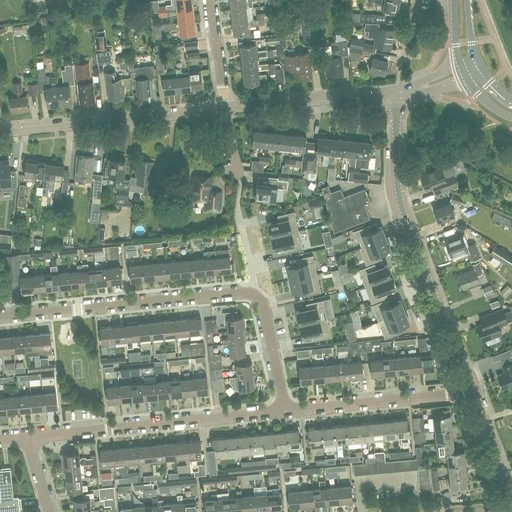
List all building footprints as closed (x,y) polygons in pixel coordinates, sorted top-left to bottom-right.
[(191,0),(171,0),(172,5),(166,6),(166,7),(165,7),(166,12),(177,11),(192,9),(191,0)] [(229,0),(231,10),(245,8),(245,2),(255,1),(255,0),(229,0)] [(395,14),(398,2),(389,0),(367,0),(367,1),(373,2),(373,3),(383,5),(382,11),(395,14)] [(232,23),(247,21),(253,20),(252,7),(245,8),(231,10),(232,23)] [(178,23),(193,21),(192,9),(177,11),(166,12),(158,13),(159,18),(167,17),(167,18),(177,17),(178,23)] [(359,22),(376,23),(376,15),(359,14),(359,22)] [(247,21),(232,23),(234,36),(248,34),(247,27),(256,26),(255,26),(264,25),(264,23),(273,22),(273,18),(257,20),(253,20),(247,21)] [(303,27),(315,27),(314,18),(302,20),(303,27)] [(178,28),(179,35),(195,34),(193,21),(178,23),(170,24),(171,29),(178,28)] [(380,30),(381,24),(365,23),(364,31),(368,32),(367,38),(375,39),(374,47),(389,49),(392,30),(381,29),(381,30),(380,30)] [(315,27),(303,27),(302,27),(304,46),(317,44),(315,27)] [(97,34),(99,49),(107,47),(104,33),(97,34)] [(327,76),(343,75),(342,68),(349,67),(345,34),(335,35),(336,42),(330,43),(332,58),(325,59),(327,76)] [(280,44),(280,43),(280,37),(264,38),(265,45),(276,44),(280,44)] [(351,47),(351,48),(362,50),(364,40),(351,38),(349,47),(351,47)] [(198,48),(198,41),(183,42),(184,50),(198,48)] [(242,59),(256,58),(266,57),(265,50),(257,51),(257,46),(255,46),(255,44),(240,46),(242,59)] [(361,57),(362,50),(351,48),(349,54),(351,66),(358,68),(360,60),(371,63),(369,71),(384,75),(387,62),(365,56),(364,57),(361,57)] [(111,55),(110,51),(106,51),(106,52),(96,53),(96,55),(95,55),(96,60),(97,65),(112,63),(111,55)] [(188,60),(200,58),(199,51),(187,53),(188,60)] [(312,78),(309,53),(292,55),(292,56),(284,57),(286,71),(294,70),(295,80),(312,78)] [(154,59),(156,75),(165,74),(163,58),(160,59),(160,55),(157,56),(155,56),(156,59),(154,59)] [(275,69),(282,68),(282,67),(281,68),(281,65),(279,64),(274,64),(274,63),(257,65),(256,58),(242,59),(243,72),(258,71),(258,70),(267,69),(267,70),(275,69)] [(74,64),(78,93),(79,93),(80,102),(94,101),(92,82),(86,83),(85,76),(92,75),(90,62),(74,64)] [(57,86),(59,105),(72,103),(69,79),(74,79),(72,65),(65,65),(65,70),(62,70),(63,85),(57,86)] [(132,80),(135,79),(137,96),(150,95),(148,78),(142,79),(141,65),(131,66),(132,80)] [(59,105),(57,86),(56,76),(49,77),(49,76),(46,77),(45,68),(37,68),(39,83),(44,82),(47,106),(59,105)] [(188,77),(188,73),(182,73),(181,68),(175,69),(176,74),(176,78),(178,92),(190,90),(189,77),(188,77)] [(282,68),(275,69),(275,74),(276,82),(284,81),(282,68)] [(189,77),(190,90),(202,88),(200,71),(188,73),(188,77),(189,77)] [(258,71),(243,72),(245,86),(259,84),(259,83),(267,83),(266,74),(258,75),(258,71)] [(115,80),(114,73),(105,74),(108,99),(122,97),(122,96),(124,95),(124,90),(121,89),(120,80),(115,80)] [(164,93),(178,92),(176,78),(162,79),(164,93)] [(22,96),(21,82),(13,83),(15,97),(10,98),(11,110),(27,108),(26,96),(22,96)] [(29,95),(38,95),(37,83),(28,84),(29,95)] [(265,146),(266,132),(253,130),(252,145),(265,146)] [(278,148),(280,133),(266,132),(265,146),(278,148)] [(291,149),(293,135),(280,133),(278,148),(291,149)] [(293,135),(291,149),(305,150),(306,136),(293,135)] [(329,165),(331,139),(326,138),(326,137),(325,136),(321,135),(320,136),(319,137),(318,137),(317,152),(324,153),(323,162),(325,165),(329,165)] [(343,155),(345,140),(331,139),(329,165),(328,170),(329,170),(328,181),(332,181),(332,182),(334,182),(336,168),(334,167),(335,154),(343,155)] [(353,181),(358,141),(345,140),(343,155),(349,155),(348,163),(349,164),(347,180),(353,181)] [(358,141),(353,181),(366,182),(367,174),(359,173),(360,167),(368,168),(371,143),(358,141)] [(100,199),(102,175),(92,174),(94,157),(77,156),(74,180),(93,181),(92,198),(100,199)] [(262,172),(264,156),(259,156),(258,161),(252,161),(251,171),(262,172)] [(105,167),(105,176),(116,177),(115,189),(116,189),(115,205),(133,207),(133,205),(128,200),(129,191),(129,183),(130,178),(124,178),(125,160),(110,159),(110,167),(105,167)] [(37,177),(38,163),(33,163),(32,161),(27,160),(26,162),(25,162),(24,176),(25,176),(24,178),(25,179),(26,180),(30,180),(32,180),(32,179),(32,177),(37,177)] [(129,183),(129,191),(143,192),(142,195),(151,195),(154,163),(137,161),(136,177),(130,177),(130,178),(129,183)] [(9,163),(0,163),(0,187),(0,191),(16,189),(16,183),(15,171),(10,171),(9,163)] [(48,196),(49,191),(51,165),(38,163),(37,177),(44,178),(42,196),(48,196)] [(56,165),(51,165),(49,191),(54,192),(55,179),(62,180),(64,166),(63,166),(62,164),(57,163),(56,165)] [(425,190),(433,187),(435,194),(457,186),(453,176),(455,175),(452,168),(450,167),(441,171),(440,169),(420,176),(425,190)] [(288,180),(289,173),(279,172),(278,179),(288,180)] [(219,209),(219,192),(210,192),(211,177),(192,176),(190,199),(207,201),(207,207),(219,209)] [(287,190),(288,181),(270,179),(269,185),(257,184),(256,198),(264,199),(264,201),(276,203),(277,189),(287,190)] [(26,207),(27,198),(24,197),(25,186),(20,185),(17,206),(26,207)] [(331,196),(328,186),(322,189),(334,232),(370,219),(365,204),(370,202),(365,188),(344,196),(342,191),(331,196)] [(168,207),(168,203),(169,190),(164,190),(155,189),(154,205),(168,207)] [(465,206),(467,199),(452,194),(449,202),(465,206)] [(320,199),(313,201),(315,208),(322,206),(320,199)] [(438,222),(454,215),(449,204),(433,210),(438,222)] [(281,215),(282,221),(277,222),(268,224),(271,237),(298,230),(294,212),(281,215)] [(510,227),(511,223),(511,220),(494,212),(491,219),(510,227)] [(445,235),(456,231),(453,225),(442,230),(445,235)] [(362,247),(362,248),(385,238),(381,227),(373,230),(368,232),(366,227),(353,232),(357,243),(360,242),(362,247)] [(303,249),(298,230),(271,237),(274,250),(283,248),(288,246),(289,252),(303,249)] [(465,247),(461,235),(445,241),(451,257),(467,251),(471,262),(480,259),(474,244),(465,247)] [(390,250),(385,238),(362,248),(362,247),(359,248),(366,265),(379,260),(377,255),(381,253),(390,250)] [(0,241),(0,250),(10,252),(11,243),(0,241)] [(125,257),(129,256),(129,250),(136,250),(136,244),(126,245),(127,250),(124,250),(125,257)] [(510,267),(511,262),(511,255),(495,245),(489,255),(510,267)] [(218,273),(224,272),(225,274),(232,273),(233,271),(232,263),(230,263),(229,256),(221,257),(221,250),(216,250),(217,257),(216,257),(218,273)] [(20,277),(19,260),(31,258),(30,254),(27,254),(6,256),(8,281),(20,280),(20,277)] [(299,258),(301,264),(296,265),(287,267),(290,280),(317,274),(313,255),(299,258)] [(207,276),(212,275),(213,274),(213,273),(218,273),(216,257),(204,258),(205,274),(205,275),(207,276)] [(193,275),(205,274),(204,258),(191,260),(193,275)] [(180,277),(193,275),(191,260),(179,261),(180,277)] [(168,278),(180,277),(179,261),(166,262),(168,278)] [(156,279),(168,278),(166,262),(154,264),(156,279)] [(463,290),(479,284),(476,276),(483,274),(478,263),(472,265),(474,269),(458,275),(463,290)] [(72,288),(84,286),(82,264),(76,265),(77,271),(70,272),(72,288)] [(97,285),(96,270),(88,270),(87,264),(82,264),(84,286),(97,285)] [(143,281),(156,279),(154,264),(141,265),(143,281)] [(130,282),(143,281),(141,265),(129,266),(130,282)] [(367,279),(369,285),(391,277),(387,266),(378,269),(374,271),(371,265),(358,270),(363,281),(367,279)] [(59,289),(58,273),(57,273),(57,266),(50,266),(51,274),(45,275),(46,290),(48,292),(53,292),(54,289),(59,289)] [(108,268),(110,284),(122,283),(121,267),(108,268)] [(97,285),(110,284),(108,268),(96,270),(97,285)] [(59,289),(72,288),(70,272),(58,273),(59,289)] [(321,292),(317,274),(290,280),(293,293),(301,291),(306,290),(307,295),(321,292)] [(34,291),(46,290),(45,275),(33,276),(34,291)] [(29,292),(34,291),(33,276),(20,277),(20,280),(21,293),(22,293),(23,295),(29,294),(29,292)] [(369,285),(365,286),(371,304),(384,299),(382,293),(387,291),(395,288),(391,277),(369,285)] [(501,290),(508,283),(505,280),(498,287),(501,290)] [(502,290),(506,294),(511,288),(511,287),(509,284),(502,290)] [(487,301),(492,299),(496,297),(491,285),(482,289),(487,301)] [(322,320),(322,319),(321,313),(325,312),(323,300),(309,303),(310,309),(306,310),(297,312),(300,325),(322,320)] [(385,300),(372,305),(376,317),(383,314),(385,319),(385,320),(404,312),(400,301),(392,304),(387,306),(385,300)] [(498,326),(507,323),(502,309),(479,318),(481,325),(477,327),(482,341),(501,334),(498,326)] [(357,310),(351,313),(352,319),(359,316),(357,310)] [(404,312),(385,320),(385,319),(383,320),(385,326),(381,328),(385,339),(398,334),(396,328),(400,327),(409,323),(404,312)] [(227,331),(243,329),(245,328),(245,322),(243,322),(242,316),(231,318),(226,318),(227,331)] [(187,319),(189,335),(202,334),(200,318),(187,319)] [(327,318),(322,319),(322,320),(300,325),(302,337),(311,335),(316,334),(317,340),(331,337),(327,318)] [(176,336),(189,335),(187,319),(175,320),(176,336)] [(206,333),(211,333),(217,332),(216,319),(205,320),(206,333)] [(164,337),(176,336),(175,320),(162,321),(164,337)] [(151,339),(164,337),(162,321),(150,323),(151,339)] [(139,340),(137,324),(137,323),(136,322),(131,323),(131,324),(125,325),(126,341),(127,341),(128,348),(133,348),(132,340),(139,340)] [(139,340),(151,339),(150,323),(137,324),(139,340)] [(114,342),(126,341),(125,325),(112,326),(114,342)] [(113,342),(114,342),(112,326),(99,328),(101,347),(106,346),(106,349),(114,348),(113,342)] [(222,339),(223,344),(245,342),(244,337),(246,336),(246,330),(243,330),(243,329),(227,331),(228,339),(222,339)] [(37,334),(39,355),(39,352),(43,352),(43,353),(44,354),(51,353),(51,352),(49,333),(37,334)] [(355,333),(347,334),(349,342),(357,340),(355,333)] [(27,356),(39,355),(37,334),(24,335),(26,351),(27,356)] [(13,353),(26,351),(24,335),(12,337),(13,353)] [(0,345),(1,354),(13,353),(12,337),(0,337),(0,345)] [(420,355),(422,371),(435,370),(433,354),(425,354),(427,353),(427,349),(425,347),(427,347),(426,338),(418,338),(420,355)] [(380,342),(380,339),(364,341),(365,352),(372,351),(372,348),(382,347),(381,342),(380,342)] [(365,352),(364,341),(347,343),(347,346),(348,351),(357,350),(357,352),(365,352)] [(191,355),(206,353),(205,342),(190,344),(191,352),(191,355)] [(245,342),(223,344),(223,345),(229,344),(230,356),(246,354),(245,342)] [(182,356),(191,355),(191,352),(190,344),(181,345),(182,356)] [(209,362),(222,361),(221,354),(213,354),(212,345),(207,346),(209,362)] [(323,353),(322,348),(313,349),(313,354),(315,354),(316,358),(323,358),(322,353),(323,353)] [(500,359),(509,355),(511,354),(510,349),(492,356),(493,361),(500,359)] [(297,358),(310,357),(309,350),(296,351),(297,358)] [(132,361),(141,360),(140,353),(128,354),(129,361),(132,361)] [(409,372),(422,371),(420,355),(408,356),(409,372)] [(397,374),(409,372),(408,356),(395,358),(397,374)] [(384,375),(397,374),(395,358),(383,359),(384,375)] [(171,370),(180,369),(179,359),(170,360),(171,370)] [(384,375),(383,359),(370,360),(372,376),(376,376),(376,378),(378,379),(383,378),(384,377),(384,375)] [(222,361),(209,362),(212,392),(219,391),(219,387),(223,387),(223,378),(216,379),(215,369),(223,369),(222,361)] [(359,379),(359,378),(363,377),(362,361),(349,363),(350,378),(351,380),(352,382),(357,381),(359,379)] [(15,368),(15,373),(25,372),(24,367),(24,362),(16,363),(16,368),(15,368)] [(237,376),(253,374),(252,362),(236,363),(237,376)] [(504,372),(497,375),(502,390),(511,385),(511,362),(503,366),(502,366),(504,372)] [(141,369),(141,363),(129,364),(129,370),(130,370),(131,376),(140,375),(139,369),(141,369)] [(338,380),(350,378),(349,363),(336,364),(338,380)] [(325,381),(338,380),(336,364),(324,365),(325,381)] [(313,382),(325,381),(324,365),(311,366),(313,382)] [(300,383),(313,382),(311,366),(298,368),(300,383)] [(253,374),(237,376),(237,377),(229,378),(230,381),(228,382),(232,385),(232,387),(233,389),(235,390),(237,391),(239,390),(239,389),(255,387),(256,383),(254,382),(253,374)] [(193,378),(195,394),(208,392),(206,377),(193,378)] [(182,395),(195,394),(193,378),(181,379),(182,395)] [(169,396),(182,395),(181,379),(168,380),(169,396)] [(157,397),(169,396),(168,380),(156,381),(157,397)] [(157,397),(156,381),(143,383),(144,398),(149,398),(150,401),(157,400),(157,397)] [(132,400),(144,398),(143,383),(130,384),(132,400)] [(120,401),(132,400),(130,384),(118,385),(120,401)] [(106,402),(120,401),(118,385),(105,386),(106,402)] [(43,393),(44,409),(57,408),(55,392),(43,393)] [(32,410),(44,409),(43,393),(30,395),(32,410)] [(19,412),(32,410),(30,395),(18,396),(19,412)] [(7,413),(19,412),(18,396),(5,397),(7,413)] [(444,428),(452,427),(451,415),(450,415),(450,410),(441,411),(441,416),(441,417),(434,418),(435,431),(444,429),(444,428)] [(397,429),(398,437),(410,436),(410,427),(408,427),(407,419),(395,420),(395,429),(397,429)] [(386,439),(398,437),(397,429),(395,429),(395,420),(382,422),(383,430),(385,430),(386,439)] [(373,440),(386,439),(385,430),(383,430),(382,422),(370,423),(371,431),(372,431),(373,440)] [(414,433),(423,432),(424,431),(423,422),(413,423),(414,433)] [(361,441),(373,440),(372,431),(371,431),(370,423),(358,424),(359,432),(360,432),(361,441)] [(348,442),(361,441),(360,432),(359,432),(358,424),(345,425),(346,434),(348,434),(348,442)] [(349,447),(348,442),(348,434),(346,434),(345,425),(333,426),(334,435),(335,435),(336,443),(343,443),(343,448),(349,447)] [(324,445),(336,443),(335,435),(334,435),(333,426),(321,428),(322,436),(323,436),(324,445)] [(446,441),(453,440),(452,427),(444,428),(444,429),(435,431),(436,443),(446,442),(446,441)] [(307,446),(324,445),(323,436),(322,436),(321,428),(308,429),(309,438),(306,439),(307,446)] [(288,439),(289,448),(301,447),(301,437),(299,437),(299,430),(286,431),(287,440),(288,439)] [(277,449),(289,448),(288,439),(287,440),(286,431),(273,432),(274,441),(276,441),(277,449)] [(264,450),(277,449),(276,441),(274,441),(273,432),(261,433),(262,442),(264,442),(264,450)] [(423,432),(414,433),(415,443),(420,442),(423,442),(423,439),(424,437),(423,432)] [(252,452),(264,450),(264,442),(262,442),(261,433),(249,435),(250,443),(251,443),(252,452)] [(240,453),(252,452),(251,443),(250,443),(249,435),(236,436),(237,444),(239,444),(240,453)] [(228,454),(240,453),(239,444),(237,444),(236,436),(225,437),(226,445),(227,445),(228,454)] [(228,457),(228,454),(227,445),(226,445),(225,437),(211,438),(212,450),(207,451),(209,464),(210,475),(217,474),(216,458),(228,457)] [(187,441),(188,457),(189,457),(189,459),(201,458),(201,456),(200,440),(187,441)] [(455,453),(455,452),(453,440),(446,441),(446,442),(436,443),(438,455),(448,454),(455,453)] [(176,458),(188,457),(187,441),(174,442),(176,458)] [(163,459),(176,458),(174,442),(162,443),(163,459)] [(151,461),(163,459),(162,443),(149,445),(151,461)] [(138,462),(151,461),(149,445),(137,446),(138,462)] [(126,463),(138,462),(137,446),(124,447),(126,463)] [(113,464),(126,463),(124,447),(111,449),(113,464)] [(100,466),(113,464),(111,449),(98,450),(100,466)] [(458,464),(466,464),(464,451),(455,452),(455,453),(448,454),(449,466),(458,465),(458,464)] [(64,466),(80,465),(96,463),(95,453),(90,454),(90,458),(86,459),(84,456),(81,457),(80,459),(79,459),(78,453),(79,453),(79,452),(62,454),(63,454),(61,454),(61,455),(61,461),(62,462),(63,462),(64,466)] [(384,452),(374,453),(375,463),(385,462),(384,452)] [(194,477),(206,475),(205,464),(198,465),(198,471),(194,471),(194,477)] [(459,477),(467,476),(466,464),(458,464),(458,465),(449,466),(450,479),(459,478),(459,477)] [(65,479),(81,477),(80,465),(64,466),(65,479)] [(152,475),(152,480),(162,479),(162,474),(160,474),(159,471),(156,472),(155,465),(152,465),(153,475),(152,475)] [(0,492),(1,500),(13,498),(10,466),(1,467),(1,470),(0,469),(0,492)] [(459,478),(450,479),(451,492),(461,491),(461,490),(468,489),(467,476),(459,477),(459,478)] [(81,477),(65,479),(66,492),(82,490),(87,490),(87,485),(82,485),(81,477)] [(327,504),(325,488),(325,481),(319,481),(320,489),(313,489),(315,505),(327,504)] [(338,487),(339,502),(353,501),(351,485),(338,487)] [(131,493),(131,486),(118,487),(118,492),(117,492),(118,494),(131,493)] [(327,504),(339,502),(338,487),(325,488),(327,504)] [(267,494),(268,510),(273,509),(274,510),(275,511),(280,511),(281,510),(279,493),(272,493),(272,489),(266,490),(267,494)] [(302,506),(315,505),(313,489),(300,491),(302,506)] [(243,511),(242,496),(241,491),(236,491),(237,497),(229,498),(230,511),(243,511)] [(289,508),(302,506),(300,491),(288,492),(289,508)] [(116,508),(114,492),(102,493),(99,493),(100,500),(110,499),(110,507),(111,508),(116,508)] [(230,511),(229,498),(228,493),(216,494),(216,499),(217,511),(230,511)] [(217,511),(216,499),(216,494),(210,495),(211,500),(203,500),(204,511),(217,511)] [(255,511),(268,510),(267,494),(254,495),(255,511)] [(170,511),(183,511),(182,495),(177,495),(177,503),(170,504),(170,511)] [(182,495),(183,511),(196,511),(196,501),(188,502),(187,495),(182,495)] [(243,511),(246,511),(255,511),(254,495),(242,496),(243,511)] [(75,511),(91,510),(90,503),(94,502),(94,497),(89,497),(73,499),(75,511)] [(158,511),(157,500),(157,497),(151,498),(152,505),(145,506),(145,511),(158,511)] [(4,511),(19,511),(19,507),(21,507),(20,498),(13,498),(1,500),(0,499),(0,511),(4,511)] [(170,511),(170,504),(163,504),(163,500),(157,500),(158,511),(170,511)]
